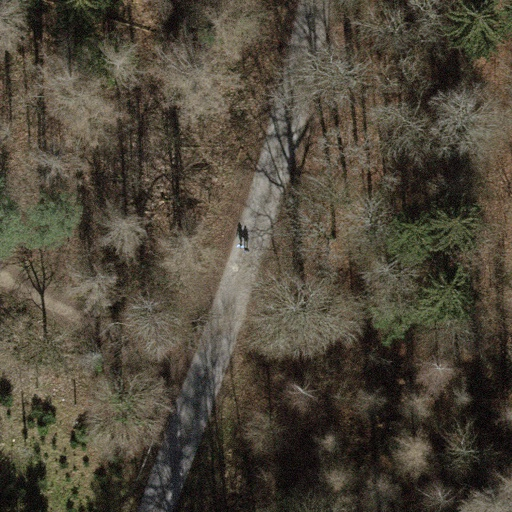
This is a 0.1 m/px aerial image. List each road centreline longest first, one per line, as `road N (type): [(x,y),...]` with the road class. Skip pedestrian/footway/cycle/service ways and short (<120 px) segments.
road 1 (track): [(297,0),(231,305),(151,511)]
road 2 (track): [(231,305),(0,200)]
